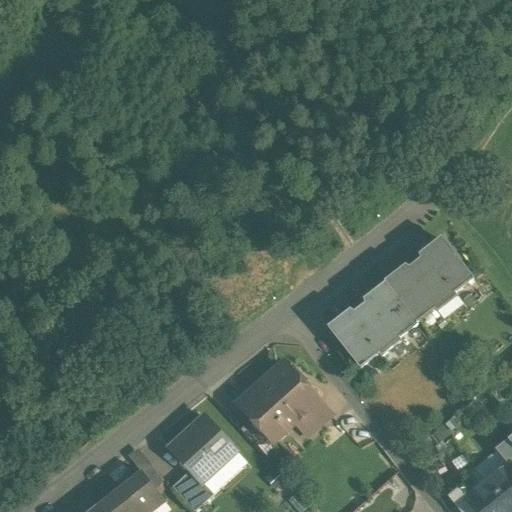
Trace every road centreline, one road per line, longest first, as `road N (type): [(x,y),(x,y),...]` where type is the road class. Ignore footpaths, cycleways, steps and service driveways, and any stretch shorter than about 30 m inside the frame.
road 1 (residential): [(42,511),(284,314)]
road 2 (residential): [(440,511),(284,314)]
road 3 (residential): [(284,314),(436,190)]
